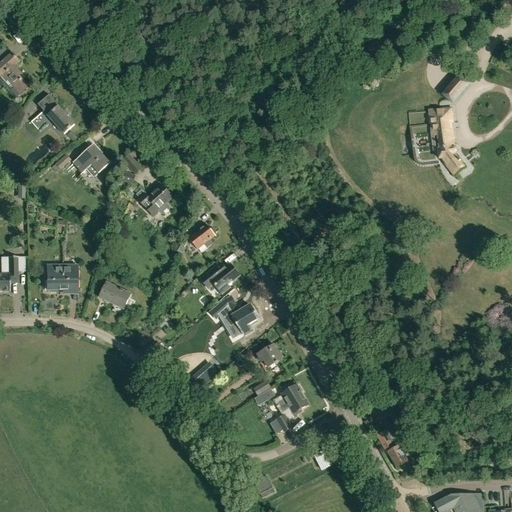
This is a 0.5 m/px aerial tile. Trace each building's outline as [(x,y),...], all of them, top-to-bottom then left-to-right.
[(2,63),(0,64),(0,77),(0,78),(1,78),(3,77),(7,81),(8,80),(14,87),(10,90),(17,98),(29,88),(23,80),(25,78),(15,66),(20,61),(13,53),(2,63)] [(452,102),(468,83),(459,75),(443,94),(452,102)] [(43,111),(31,121),(40,130),(51,120),(52,122),(64,135),(66,134),(76,125),(67,115),(68,111),(61,109),(49,96),(38,106),(43,111)] [(449,110),(430,111),(431,124),(434,124),(450,123),(451,123),(450,109),(449,109),(449,110)] [(427,111),(408,113),(409,122),(414,158),(414,159),(415,160),(415,162),(416,163),(417,164),(419,164),(420,165),(421,165),(423,166),(424,166),(439,164),(439,163),(440,163),(443,161),(448,167),(454,174),(455,173),(464,167),(464,166),(454,154),(455,153),(457,151),(456,149),(454,147),(453,148),(450,131),(451,130),(450,123),(434,124),(434,125),(429,126),(427,111)] [(56,149),(63,143),(58,137),(51,142),(56,149)] [(74,164),(83,174),(88,169),(95,177),(110,164),(94,146),(74,164)] [(65,154),(51,166),(57,174),(72,161),(65,154)] [(127,167),(136,176),(142,169),(134,161),(127,167)] [(123,172),(120,182),(133,185),(136,176),(123,172)] [(51,190),(55,194),(50,199),(57,206),(61,202),(57,197),(62,192),(56,186),(51,190)] [(143,192),(138,196),(140,199),(144,204),(143,205),(149,211),(154,216),(159,211),(162,214),(165,215),(170,210),(170,207),(166,203),(173,197),(162,186),(149,198),(145,194),(143,192)] [(198,251),(199,250),(202,253),(213,244),(210,241),(216,236),(215,236),(217,233),(214,229),(211,230),(207,225),(189,240),(198,251)] [(182,238),(175,250),(180,254),(187,242),(182,238)] [(10,284),(18,284),(18,257),(8,258),(9,275),(0,275),(0,292),(10,292),(10,284)] [(208,289),(214,285),(222,295),(230,288),(228,286),(240,277),(231,265),(219,275),(214,269),(201,280),(208,289)] [(63,291),(62,266),(47,266),(47,291),(63,291)] [(62,266),(63,291),(77,291),(77,266),(62,266)] [(124,310),(131,294),(107,283),(99,298),(124,310)] [(240,312),(235,305),(236,304),(231,297),(223,302),(228,309),(233,317),(236,323),(233,325),(237,332),(240,330),(241,331),(251,325),(252,327),(257,323),(256,322),(259,320),(250,306),(240,312)] [(170,323),(165,331),(171,335),(177,327),(170,323)] [(164,350),(159,345),(156,348),(160,353),(164,350)] [(283,360),(282,357),(283,356),(280,351),(278,352),(274,345),(257,355),(262,363),(264,362),(268,369),(283,360)] [(258,397),(271,388),(267,381),(253,389),(258,397)] [(297,385),(289,390),(288,388),(284,391),(285,393),(283,394),(284,396),(275,401),(284,416),(278,420),(285,433),(292,428),(288,422),(297,417),(295,413),(309,405),(301,393),(303,392),(299,386),(298,387),(297,385)] [(382,419),(394,412),(385,397),(374,403),(382,419)] [(388,432),(380,436),(384,444),(383,444),(388,455),(389,454),(396,468),(408,462),(399,446),(394,449),(390,441),(392,440),(388,432)] [(332,465),(325,451),(315,456),(322,470),(332,465)] [(275,493),(267,477),(255,483),(263,499),(275,493)] [(450,495),(434,504),(438,511),(482,511),(472,494),(450,495)]
